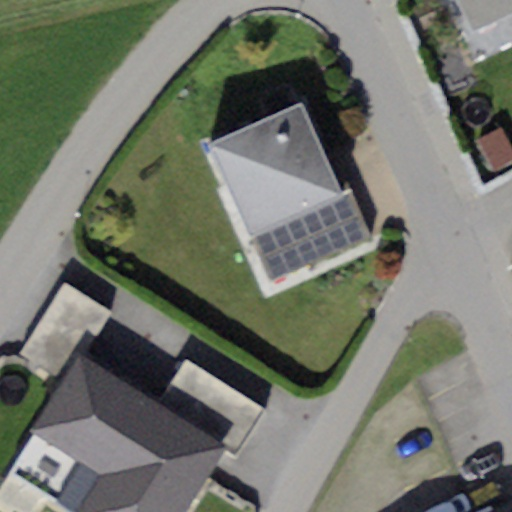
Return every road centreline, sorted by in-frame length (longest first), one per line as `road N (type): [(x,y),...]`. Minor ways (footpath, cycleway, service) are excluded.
road 1 (residential): [(242,0),(74,162),(0,286)]
road 2 (residential): [(285,511),(415,291),(458,252)]
road 3 (residential): [(458,252),(345,0)]
road 4 (residential): [(511,367),(458,252)]
